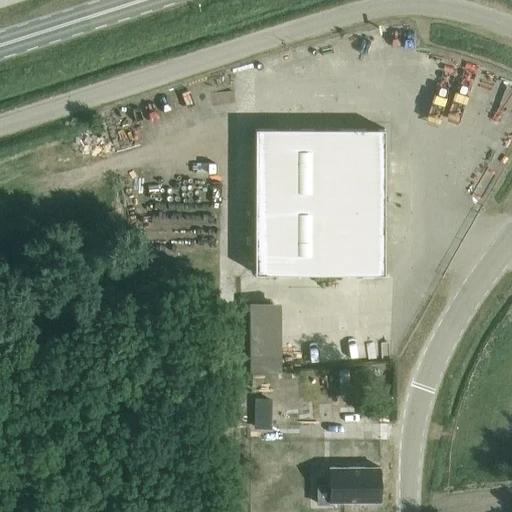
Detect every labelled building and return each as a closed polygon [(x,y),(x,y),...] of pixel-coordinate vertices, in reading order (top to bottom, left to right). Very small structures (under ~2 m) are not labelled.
[(306,63),(327,61),(325,49),(304,51),(306,63)] [(482,117),(492,119),(499,94),(489,91),(482,117)] [(165,136),(163,124),(148,126),(150,138),(165,136)] [(254,128),(254,274),(384,274),(384,129),(254,128)] [(277,303),(247,304),(250,373),(280,371),(277,303)] [(329,486),(317,486),(317,504),(331,504),(331,501),(380,501),(379,467),(329,467),(329,486)]
